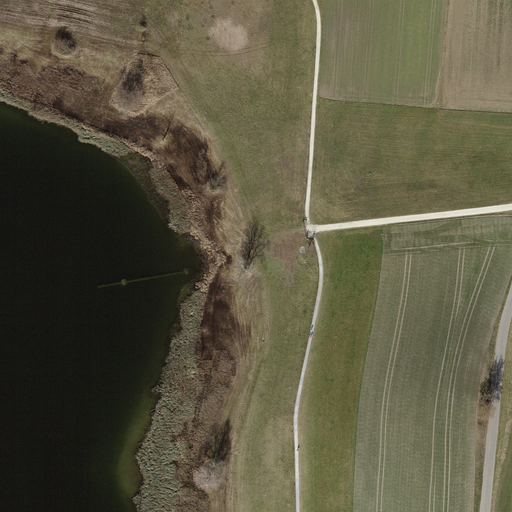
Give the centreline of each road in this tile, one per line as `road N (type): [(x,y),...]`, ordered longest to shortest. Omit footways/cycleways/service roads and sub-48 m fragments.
road 1 (track): [(315,0),(311,229)]
road 2 (unclassified): [(485,511),(511,300)]
road 3 (track): [(511,207),(311,229)]
